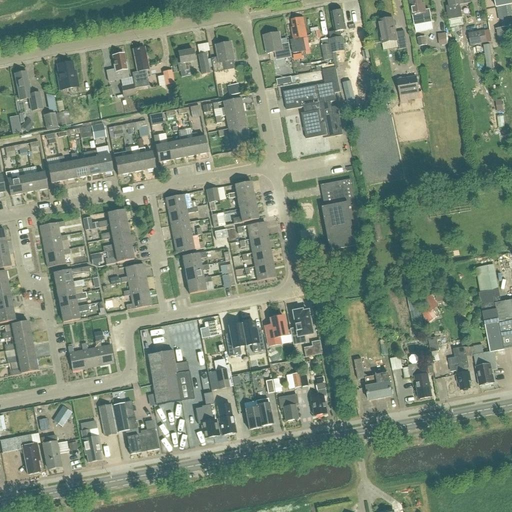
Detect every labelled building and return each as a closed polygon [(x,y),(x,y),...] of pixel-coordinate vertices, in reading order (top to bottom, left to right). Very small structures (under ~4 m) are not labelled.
[(422,5),(420,0),(408,0),(412,16),(413,16),(415,26),(431,23),(429,11),(425,12),(424,5),(422,5)] [(448,0),(450,5),(445,6),(448,19),(461,17),(459,6),(471,4),(470,0),(448,0)] [(496,9),(497,8),(499,21),(502,21),(503,29),(509,28),(508,18),(504,0),(493,0),(494,0),(494,2),(495,2),(496,9)] [(338,13),(338,12),(334,12),(334,13),(332,14),(334,22),(332,22),(333,27),(334,27),(335,31),(329,32),(333,54),(344,52),(341,32),(346,31),(343,12),(338,13)] [(396,34),(393,19),(378,22),(382,45),(397,42),(399,51),(408,49),(404,32),(396,34)] [(301,24),(300,20),(292,21),(294,28),(292,29),(294,41),(291,41),(293,52),(304,50),(302,39),(307,38),(304,23),(301,24)] [(509,28),(503,29),(496,30),(499,42),(504,41),(511,39),(509,28)] [(471,47),(486,44),(484,31),(468,34),(471,47)] [(438,45),(446,44),(446,33),(437,34),(438,45)] [(281,46),(279,34),(264,37),(267,55),(279,53),(280,61),(291,59),(288,45),(281,46)] [(213,73),(223,71),(222,64),(233,62),(230,44),(215,47),(217,59),(211,60),(213,73)] [(324,62),(333,60),(330,45),(321,46),(324,62)] [(490,45),(483,46),(487,72),(494,71),(490,45)] [(135,90),(149,87),(145,68),(148,68),(145,49),(133,52),(137,74),(132,75),(135,90)] [(185,71),(183,64),(195,62),(193,51),(178,54),(180,64),(177,65),(179,73),(179,72),(180,78),(189,76),(187,71),(185,71)] [(121,56),(120,54),(117,55),(117,57),(115,57),(115,58),(113,59),(114,65),(113,67),(114,70),(106,72),(108,83),(122,80),(122,81),(129,79),(127,71),(128,71),(126,63),(125,64),(123,55),(121,56)] [(201,76),(210,74),(206,54),(198,56),(201,76)] [(74,73),(72,64),(56,66),(58,76),(56,76),(59,92),(79,88),(76,72),(74,73)] [(341,94),(336,69),(323,72),(324,72),(327,85),(317,87),(283,93),(287,112),(306,108),(307,114),(301,115),(306,141),(323,138),(324,140),(343,137),(337,108),(332,109),(331,104),(336,102),(335,95),(341,94)] [(165,87),(174,85),(171,71),(162,73),(165,87)] [(21,74),(20,73),(17,74),(16,75),(14,75),(19,101),(29,100),(31,112),(42,110),(39,94),(31,95),(28,81),(28,82),(26,73),(21,74)] [(280,87),(293,85),(292,77),(279,79),(280,87)] [(416,77),(398,80),(400,97),(418,94),(416,77)] [(226,85),(227,95),(239,94),(238,84),(226,85)] [(122,99),(135,96),(133,85),(120,88),(122,99)] [(48,111),(56,110),(52,94),(45,96),(48,111)] [(89,107),(95,106),(93,96),(87,97),(89,107)] [(226,120),(244,117),(241,100),(222,103),(226,120)] [(60,128),(71,126),(68,112),(57,115),(60,128)] [(46,130),(57,128),(55,114),(43,116),(46,130)] [(162,114),(149,116),(151,127),(155,126),(154,121),(162,119),(162,114)] [(229,136),(247,133),(244,117),(226,120),(229,136)] [(18,125),(10,126),(12,135),(20,134),(18,125)] [(103,126),(91,128),(94,140),(105,137),(103,126)] [(195,157),(192,140),(186,141),(184,130),(178,132),(180,143),(183,159),(195,157)] [(247,133),(229,136),(232,153),(250,150),(247,133)] [(155,147),(158,164),(171,162),(167,145),(160,147),(158,137),(153,138),(155,147)] [(192,140),(195,157),(208,155),(205,138),(192,140)] [(183,159),(180,143),(172,144),(171,139),(166,140),(167,145),(171,162),(183,159)] [(143,172),(139,156),(132,157),(130,148),(124,149),(125,153),(126,153),(127,158),(130,175),(143,172)] [(138,150),(139,156),(143,172),(155,170),(152,153),(145,154),(144,149),(138,150)] [(101,175),(97,159),(96,153),(84,155),(85,161),(88,177),(101,175)] [(130,175),(127,158),(126,153),(125,153),(113,155),(118,177),(130,175)] [(88,177),(85,161),(77,162),(75,154),(71,155),(73,163),(76,180),(88,177)] [(97,159),(101,175),(112,173),(109,156),(97,159)] [(76,180),(73,163),(65,165),(63,157),(59,158),(60,166),(64,182),(76,180)] [(51,185),(64,182),(60,166),(47,168),(51,185)] [(35,193),(47,190),(44,174),(36,175),(35,169),(30,169),(32,176),(35,193)] [(20,179),(23,195),(35,193),(32,176),(25,178),(23,171),(18,172),(20,179)] [(23,195),(20,179),(12,180),(11,173),(6,174),(10,198),(23,195)] [(331,252),(356,247),(354,236),(361,235),(351,181),(323,186),(327,208),(323,209),(331,252)] [(237,199),(253,196),(251,183),(234,187),(236,194),(229,196),(230,200),(237,199)] [(208,204),(218,202),(216,190),(206,192),(208,204)] [(168,214),(186,210),(184,196),(166,200),(168,214)] [(239,211),(256,208),(253,196),(237,199),(239,211)] [(256,208),(239,211),(240,219),(233,220),(234,225),(258,221),(256,208)] [(189,224),(186,210),(168,214),(171,227),(189,224)] [(110,227),(126,224),(124,211),(107,215),(109,222),(98,224),(99,229),(110,227)] [(99,229),(98,224),(91,225),(90,219),(83,220),(85,232),(99,229)] [(60,238),(58,229),(65,228),(64,223),(39,228),(42,242),(60,238)] [(101,242),(112,240),(129,236),(126,224),(110,227),(111,234),(100,236),(101,242)] [(173,241),(191,238),(189,224),(171,227),(173,241)] [(249,241),(267,238),(265,224),(247,227),(249,241)] [(215,241),(227,239),(226,231),(214,233),(215,241)] [(114,252),(131,249),(129,236),(112,240),(113,246),(103,248),(104,254),(114,252)] [(62,252),(62,251),(61,243),(67,241),(66,237),(60,238),(42,242),(45,255),(62,252)] [(191,238),(173,241),(176,255),(194,252),(191,238)] [(252,255),(270,251),(267,238),(249,241),(252,255)] [(0,257),(8,256),(6,244),(0,244),(0,257)] [(131,249),(114,252),(116,258),(105,260),(106,266),(134,261),(131,249)] [(62,252),(45,255),(47,269),(65,266),(63,256),(70,255),(69,250),(62,251),(62,252)] [(254,268),(272,265),(270,251),(252,255),(254,268)] [(184,270),(201,267),(199,260),(206,258),(205,254),(198,255),(182,258),(184,270)] [(0,257),(0,270),(11,269),(8,256),(0,257)] [(257,282),(275,279),(272,265),(254,268),(257,282)] [(128,284),(146,280),(143,266),(126,269),(127,279),(121,280),(122,285),(128,284)] [(186,283),(203,280),(202,272),(208,271),(207,266),(201,267),(184,270),(186,283)] [(475,270),(483,314),(497,311),(496,305),(501,304),(494,266),(475,270)] [(72,284),(71,277),(89,274),(88,268),(53,274),(56,287),(72,284)] [(203,280),(186,283),(189,296),(205,293),(204,285),(211,283),(210,278),(203,280)] [(131,297),(149,294),(146,280),(128,284),(130,293),(124,294),(125,299),(131,298),(131,297)] [(75,297),(74,296),(73,289),(84,287),(83,281),(72,284),(56,287),(58,300),(75,297)] [(0,299),(10,297),(8,285),(0,286),(0,299)] [(77,309),(77,308),(76,302),(86,300),(85,294),(74,296),(75,297),(58,300),(60,312),(77,309)] [(131,297),(131,298),(133,306),(126,307),(127,312),(151,308),(149,294),(131,297)] [(437,317),(432,310),(438,306),(431,295),(417,304),(429,322),(437,317)] [(0,312),(13,310),(10,297),(0,299),(0,312)] [(77,309),(60,312),(63,324),(79,321),(78,314),(89,312),(88,306),(77,308),(77,309)] [(0,312),(0,324),(15,322),(13,310),(0,312)] [(293,313),(296,326),(295,326),(295,329),(290,330),(293,346),(305,343),(304,336),(312,335),(312,333),(314,333),(312,325),(310,325),(308,312),(302,313),(301,311),(293,313)] [(410,313),(413,326),(422,325),(420,311),(410,313)] [(491,353),(484,354),(476,356),(474,356),(480,386),(494,384),(492,372),(497,371),(494,353),(501,352),(501,351),(504,351),(497,311),(483,314),(491,353)] [(270,320),(271,326),(265,328),(269,348),(281,345),(279,338),(287,337),(283,317),(281,318),(281,317),(279,316),(276,317),(274,317),(272,319),(272,320),(270,320)] [(13,339),(30,335),(28,322),(11,326),(13,333),(2,335),(3,341),(13,339)] [(216,322),(204,324),(205,329),(207,329),(209,338),(221,336),(219,326),(216,322)] [(244,325),(241,325),(245,347),(251,346),(252,353),(264,351),(262,338),(257,339),(254,323),(251,324),(251,322),(243,323),(244,325)] [(245,347),(241,325),(238,326),(238,324),(231,325),(231,327),(228,328),(231,343),(226,344),(229,358),(241,356),(239,349),(245,347)] [(16,351),(33,348),(30,335),(13,339),(14,339),(15,345),(4,347),(5,353),(16,351)] [(430,340),(432,353),(440,352),(437,339),(430,340)] [(320,341),(312,342),(312,347),(304,348),(306,357),(322,354),(320,341)] [(96,350),(100,367),(114,365),(110,347),(101,349),(100,342),(95,343),(96,350)] [(96,350),(87,351),(86,345),(81,346),(83,352),(86,370),(100,367),(96,350)] [(476,356),(484,354),(483,346),(474,348),(476,356)] [(18,363),(35,360),(33,348),(16,351),(17,358),(7,360),(8,365),(18,363)] [(83,352),(74,354),(72,348),(68,349),(72,373),(86,370),(83,352)] [(469,368),(465,349),(454,351),(456,358),(459,358),(460,368),(457,368),(458,370),(457,371),(458,377),(457,377),(459,383),(460,385),(461,391),(471,390),(469,380),(471,380),(469,373),(466,374),(465,369),(469,368)] [(176,375),(172,352),(147,356),(156,406),(193,400),(188,373),(176,375)] [(399,357),(389,359),(392,371),(402,368),(399,357)] [(18,363),(19,363),(20,370),(9,372),(10,378),(37,372),(35,360),(18,363)] [(365,379),(362,360),(354,362),(358,381),(365,379),(367,388),(366,388),(369,402),(393,398),(390,383),(389,383),(388,374),(365,379)] [(421,377),(419,365),(409,367),(411,379),(415,379),(419,401),(432,398),(428,376),(421,377)] [(215,372),(219,390),(229,388),(225,370),(215,372)] [(210,392),(219,390),(215,372),(207,374),(210,392)] [(232,385),(247,381),(245,373),(230,377),(232,385)] [(288,390),(300,388),(298,374),(286,376),(288,390)] [(301,388),(307,387),(306,376),(299,378),(301,388)] [(268,395),(274,394),(272,382),(266,383),(268,395)] [(314,417),(326,415),(323,398),(326,398),(323,384),(316,386),(318,399),(311,400),(314,417)] [(202,394),(203,404),(211,404),(210,393),(202,394)] [(280,410),(283,409),(285,423),(298,420),(295,407),(298,406),(296,396),(278,399),(280,410)] [(261,428),(273,426),(268,400),(256,403),(257,410),(257,409),(261,428)] [(140,454),(140,450),(137,437),(138,437),(138,436),(137,430),(136,430),(131,404),(113,407),(116,422),(118,434),(125,433),(126,439),(124,439),(126,448),(128,448),(129,456),(140,454)] [(232,418),(230,405),(218,408),(220,421),(219,421),(222,437),(228,435),(229,437),(234,436),(234,434),(236,434),(234,427),(235,425),(235,421),(233,421),(232,418)] [(213,422),(211,412),(210,406),(201,408),(202,414),(204,424),(202,424),(202,427),(201,428),(202,432),(203,433),(205,440),(207,441),(211,440),(212,439),(218,437),(215,422),(213,422)] [(104,437),(115,435),(109,407),(99,409),(104,437)] [(62,408),(56,417),(65,423),(71,414),(62,408)] [(262,429),(261,428),(257,409),(257,410),(245,412),(249,432),(262,429)] [(38,422),(40,433),(49,431),(47,420),(38,422)] [(138,437),(137,437),(140,450),(140,454),(158,450),(153,422),(145,424),(146,431),(140,432),(140,435),(138,436),(138,437)] [(82,441),(85,456),(87,456),(88,464),(101,462),(100,453),(101,453),(96,430),(82,433),(83,441),(82,441)] [(32,447),(30,436),(0,442),(0,444),(2,454),(22,450),(27,476),(40,474),(37,462),(39,462),(36,446),(32,447)] [(59,460),(57,445),(56,437),(41,440),(42,448),(43,448),(46,463),(47,462),(49,472),(60,470),(58,460),(59,460)]
